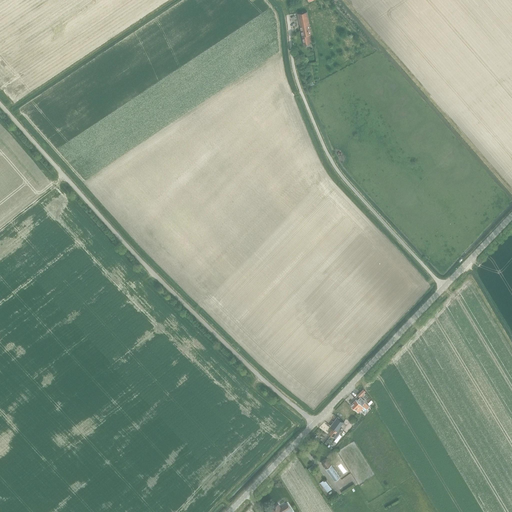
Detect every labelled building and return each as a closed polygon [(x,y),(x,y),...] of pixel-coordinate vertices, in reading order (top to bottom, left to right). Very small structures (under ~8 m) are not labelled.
[(307,11),(298,13),(304,45),(312,43),(310,35),(311,35),(307,11)] [(358,400),(357,401),(361,404),(362,403),(364,401),(366,399),(360,393),(356,397),(358,400)] [(367,409),(369,407),(365,403),(362,405),(361,404),(357,401),(356,400),(351,405),(358,412),(364,406),(367,409)] [(333,437),(344,422),(337,417),(331,426),(333,428),(328,434),(333,437)] [(327,459),(322,463),(334,481),(340,477),(327,459)] [(331,488),(324,479),(320,482),(327,492),(331,488)]
